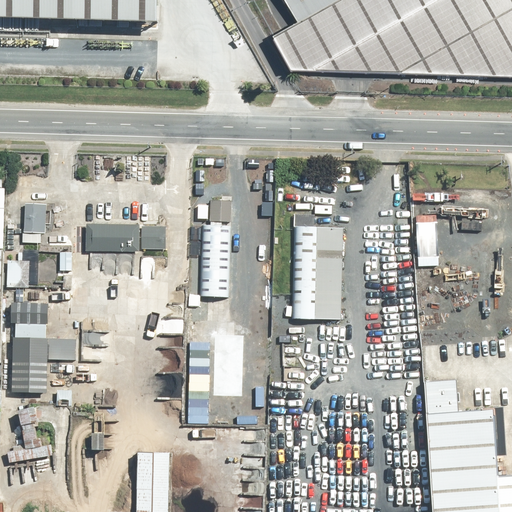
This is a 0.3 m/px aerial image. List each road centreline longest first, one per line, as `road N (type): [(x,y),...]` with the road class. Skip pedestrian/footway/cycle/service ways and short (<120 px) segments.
road 1 (secondary): [(0,119),(511,133)]
road 2 (unknown): [(140,378),(207,456),(218,481),(217,511)]
